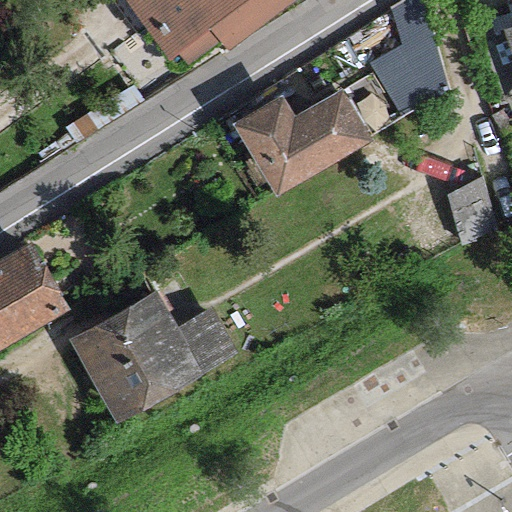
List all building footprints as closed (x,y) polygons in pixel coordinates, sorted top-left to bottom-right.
[(141,0),(172,42),(213,11),(228,31),(269,0),(141,0)] [(424,0),(409,0),(394,9),(417,96),(450,83),(424,0)] [(280,101),(250,120),(284,172),(360,126),(337,91),(291,118),(280,101)] [(479,174),(445,185),(461,242),(494,224),(479,174)] [(24,243),(0,257),(0,333),(57,299),(24,243)] [(418,266),(407,247),(387,260),(396,279),(418,266)] [(146,290),(118,306),(121,311),(78,338),(117,405),(190,363),(146,290)]
